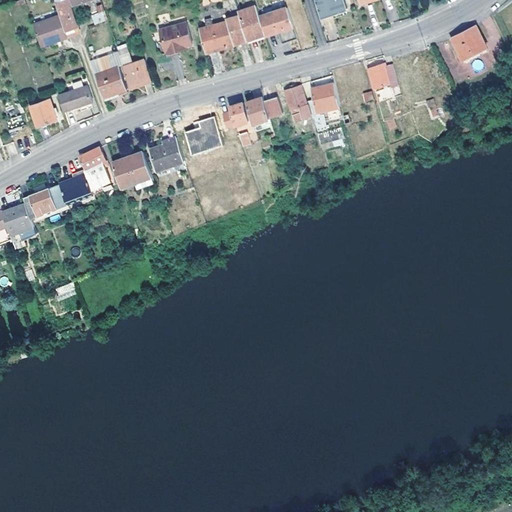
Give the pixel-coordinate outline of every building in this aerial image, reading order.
[(28,4),(25,0),(20,0),(15,2),(9,4),(12,11),(28,4)] [(67,0),(66,0),(58,3),(62,16),(69,31),(77,29),(67,0)] [(163,0),(158,3),(160,10),(174,6),(171,0),(163,0)] [(346,0),(317,0),(323,18),(350,9),(346,0)] [(174,6),(160,10),(165,25),(179,21),(176,10),(178,9),(177,7),(174,7),(174,6)] [(249,38),(267,32),(262,17),(259,6),(241,12),(242,16),(249,38)] [(296,27),(289,7),(273,13),(279,32),(296,27)] [(227,15),(229,20),(242,16),(241,12),(227,15)] [(267,32),(268,36),(279,32),(273,13),(262,17),(267,32)] [(35,24),(43,46),(70,37),(69,31),(62,16),(35,24)] [(229,22),(237,45),(250,42),(249,38),(242,16),(229,20),(229,22)] [(202,30),(208,53),(237,45),(229,22),(216,26),(213,19),(207,20),(209,28),(202,30)] [(190,23),(163,30),(165,40),(167,39),(171,54),(181,51),(181,48),(188,46),(195,45),(190,23)] [(463,34),(454,39),(465,60),(488,48),(477,27),(463,34)] [(267,32),(249,38),(250,42),(250,43),(268,37),(268,36),(267,32)] [(121,53),(111,56),(115,68),(121,66),(125,65),(122,57),(121,53)] [(154,81),(147,60),(135,64),(131,54),(122,57),(125,65),(133,88),(154,81)] [(99,74),(108,97),(113,95),(125,90),(129,89),(121,66),(115,68),(111,56),(101,60),(105,72),(99,74)] [(95,62),(99,74),(105,72),(101,60),(95,62)] [(388,68),(387,64),(370,68),(376,89),(393,85),(388,68)] [(388,68),(393,85),(393,88),(399,86),(393,66),(388,68)] [(342,105),(337,83),(315,89),(321,112),(331,109),(331,107),(342,105)] [(303,85),(286,90),(297,121),(314,116),(303,85)] [(90,87),(60,95),(66,112),(82,106),(93,102),(95,102),(90,87)] [(371,91),(362,93),(364,102),(374,99),(371,91)] [(249,102),(256,123),(272,119),(271,116),(267,100),(266,96),(257,99),(249,102)] [(280,96),(267,100),(271,116),(285,112),(280,96)] [(51,99),(32,107),(40,127),(59,120),(51,99)] [(434,100),(428,102),(432,113),(437,112),(434,100)] [(96,109),(93,102),(82,106),(85,112),(96,109)] [(245,103),(232,107),(237,126),(251,122),(245,103)] [(231,105),(223,107),(229,128),(237,126),(232,107),(231,105)] [(351,115),(352,123),(360,120),(358,113),(351,115)] [(256,123),(259,131),(275,126),(272,119),(256,123)] [(316,121),(319,128),(319,130),(327,127),(325,119),(316,121)] [(222,129),(212,131),(215,141),(225,138),(222,129)] [(318,133),(321,142),(346,138),(344,129),(318,133)] [(251,132),(243,135),(246,145),(254,143),(251,132)] [(160,171),(186,161),(178,137),(166,141),(166,144),(152,149),(160,171)] [(95,151),(82,157),(86,169),(87,170),(109,161),(103,147),(95,151)] [(154,177),(146,152),(131,158),(132,162),(116,168),(123,188),(125,187),(137,183),(154,177)] [(115,163),(116,168),(132,162),(131,158),(115,163)] [(61,184),(69,203),(95,194),(87,170),(86,169),(79,173),(79,175),(76,176),(77,179),(61,184)] [(157,184),(154,177),(137,183),(139,190),(157,184)] [(33,218),(69,204),(69,203),(61,184),(42,192),(41,191),(33,194),(34,195),(26,198),(28,203),(33,218)] [(33,218),(28,203),(4,211),(10,227),(12,234),(22,231),(36,226),(35,222),(33,218)] [(35,222),(71,208),(69,204),(33,218),(35,222)] [(0,230),(10,227),(4,211),(0,212),(0,230)] [(39,233),(36,226),(22,231),(25,238),(39,233)] [(0,243),(14,238),(12,234),(10,227),(0,230),(0,243)] [(72,282),(56,288),(60,300),(77,294),(72,282)]
